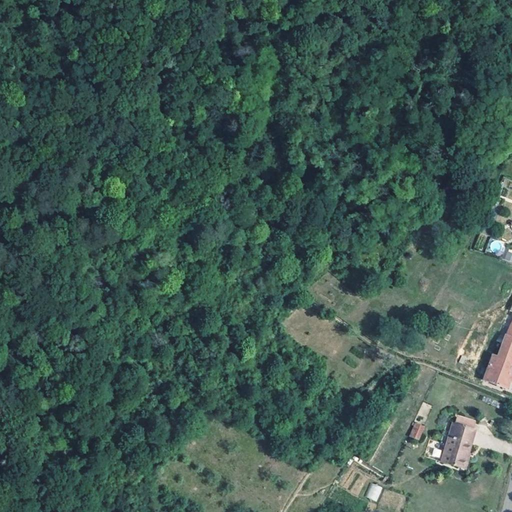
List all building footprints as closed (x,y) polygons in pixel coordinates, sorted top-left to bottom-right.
[(504,299),(511,301),(495,346),(492,345),(483,371),(504,378),(506,374),(508,366),(511,355),(511,284),(510,284),(504,299)] [(477,408),(459,403),(457,410),(455,410),(442,449),(461,456),(466,439),(469,440),(476,417),(474,417),(477,408)] [(425,412),(417,409),(411,424),(418,428),(425,412)] [(469,440),(466,439),(461,456),(466,457),(471,441),(469,440)] [(370,483),(366,498),(378,501),(382,486),(370,483)]
